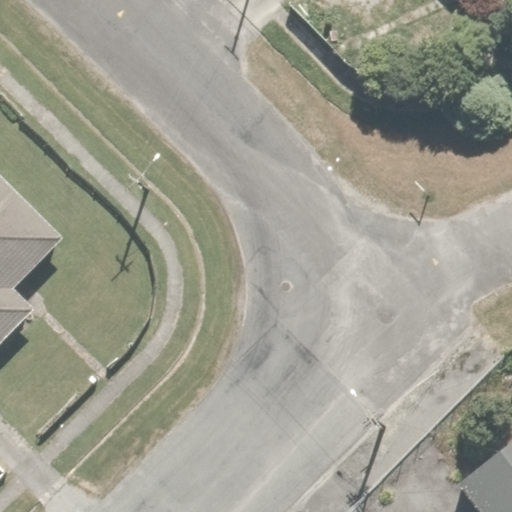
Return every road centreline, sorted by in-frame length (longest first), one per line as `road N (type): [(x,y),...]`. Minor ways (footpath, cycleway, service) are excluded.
road 1 (residential): [(160,511),(255,417),(286,374),(303,336),(304,228),(283,181),(255,147),(106,0)]
road 2 (unknown): [(309,287),(511,191)]
